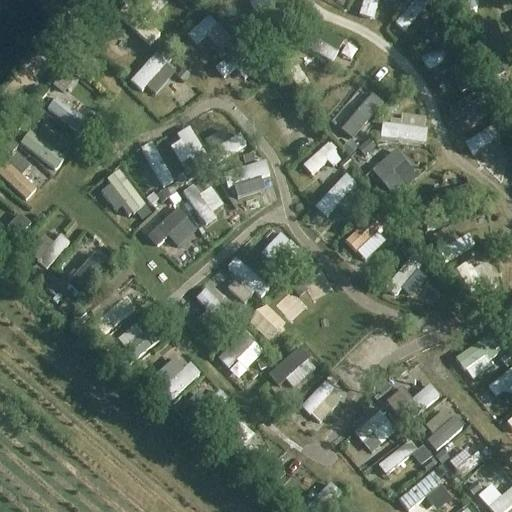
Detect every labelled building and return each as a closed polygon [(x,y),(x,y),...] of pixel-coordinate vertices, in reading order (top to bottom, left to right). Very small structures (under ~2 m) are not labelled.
[(181,0),(191,9),(198,0),(181,0)] [(231,2),(223,6),(228,16),(235,13),(231,2)] [(91,79),(116,106),(137,87),(129,79),(139,70),(122,51),(91,79)] [(179,71),(185,82),(216,64),(210,53),(179,71)] [(267,78),(260,70),(252,77),(258,85),(267,78)] [(457,87),(461,94),(470,89),(466,82),(457,87)] [(341,134),(351,142),(382,106),(372,98),(341,134)] [(28,118),(37,125),(44,115),(34,108),(28,118)] [(294,109),(282,118),(306,150),(318,141),(294,109)] [(493,127),(501,136),(507,131),(499,121),(493,127)] [(187,165),(203,160),(193,131),(177,136),(187,165)] [(156,141),(146,146),(154,163),(164,159),(156,141)] [(3,150),(12,156),(17,148),(9,142),(3,150)] [(340,152),(348,160),(358,149),(349,142),(340,152)] [(368,143),(358,152),(364,159),(374,151),(368,143)] [(405,191),(403,189),(391,175),(403,165),(404,165),(395,153),(371,174),(394,201),(405,191)] [(110,168),(125,187),(136,179),(121,160),(110,168)] [(211,175),(201,179),(206,191),(216,188),(211,175)] [(301,212),(318,193),(308,185),(292,204),(301,212)] [(171,199),(170,198),(165,192),(156,199),(161,206),(171,199)] [(439,229),(449,223),(444,214),(434,221),(439,229)] [(393,230),(388,236),(396,245),(402,239),(393,230)] [(0,253),(0,266),(16,278),(35,250),(24,242),(19,249),(9,241),(0,253)] [(359,285),(378,300),(392,284),(374,268),(359,285)] [(44,275),(35,269),(30,276),(38,282),(44,275)] [(77,307),(68,300),(61,309),(69,316),(77,307)] [(238,305),(231,312),(238,319),(245,312),(238,305)] [(80,355),(95,346),(88,334),(73,344),(80,355)] [(208,340),(202,346),(211,355),(217,349),(208,340)] [(106,355),(115,348),(108,341),(100,348),(106,355)] [(456,348),(421,365),(429,381),(464,365),(456,348)] [(511,360),(508,356),(500,362),(506,370),(511,365),(511,360)] [(146,375),(154,366),(148,360),(142,366),(142,371),(146,375)] [(265,361),(256,365),(260,373),(269,370),(265,361)] [(444,390),(456,409),(489,388),(477,369),(444,390)] [(160,388),(152,377),(141,385),(133,375),(116,387),(131,409),(160,388)] [(334,375),(326,383),(333,389),(340,381),(334,375)] [(378,401),(391,391),(383,382),(371,393),(378,401)] [(290,394),(282,402),(291,410),(298,402),(290,394)] [(371,424),(405,412),(399,394),(365,406),(371,424)] [(472,413),(488,434),(509,418),(493,397),(472,413)] [(416,421),(390,445),(403,459),(429,435),(416,421)] [(337,465),(350,483),(376,465),(363,447),(337,465)] [(445,451),(438,457),(444,464),(451,458),(445,451)] [(429,462),(421,468),(426,474),(434,468),(429,462)] [(441,469),(434,474),(440,481),(446,476),(441,469)] [(366,511),(386,511),(410,491),(396,476),(362,507),(366,511)] [(274,495),(282,487),(275,480),(267,488),(274,495)] [(475,485),(467,491),(473,498),(481,492),(475,485)]
